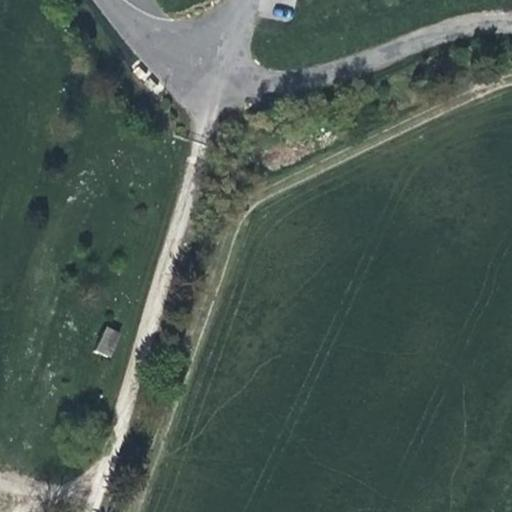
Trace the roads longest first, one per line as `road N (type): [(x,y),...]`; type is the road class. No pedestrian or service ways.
road 1 (residential): [(212,76),(284,83),(447,30),(511,22)]
road 2 (residential): [(110,0),(169,60),(212,76)]
